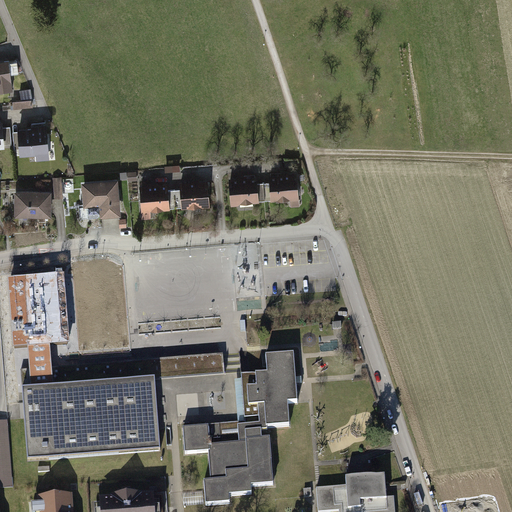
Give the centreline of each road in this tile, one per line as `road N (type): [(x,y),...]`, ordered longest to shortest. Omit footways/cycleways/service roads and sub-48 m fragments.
road 1 (residential): [(0,258),(97,241),(330,228)]
road 2 (residential): [(330,228),(425,511)]
road 3 (residential): [(256,0),(330,228)]
road 4 (track): [(511,158),(306,151)]
